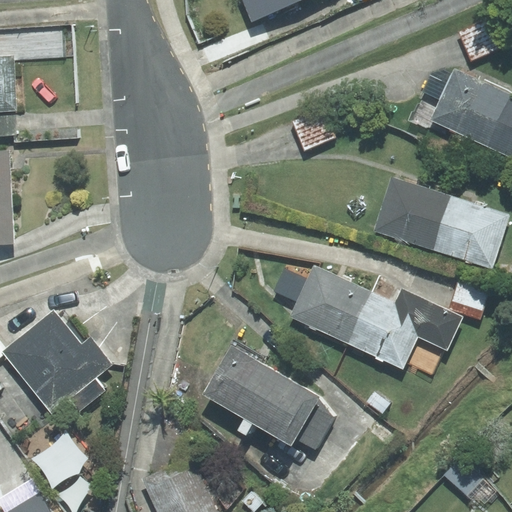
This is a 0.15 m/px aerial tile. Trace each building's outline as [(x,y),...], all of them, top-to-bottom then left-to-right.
[(250,0),(259,21),(308,0),(250,0)] [(492,15),(459,31),(473,61),(506,45),(492,15)] [(0,55),(0,111),(21,111),(21,56),(0,55)] [(511,93),(460,68),(434,120),(460,133),(452,149),(468,157),(477,139),(511,156),(511,93)] [(328,107),(295,123),(308,150),(341,135),(328,107)] [(15,151),(0,151),(0,245),(20,244),(15,151)] [(456,196),(396,176),(378,231),(438,251),(456,196)] [(511,227),(511,213),(456,196),(438,251),(498,270),(511,227)] [(292,314),(350,342),(373,293),(316,265),(292,314)] [(495,291),(462,279),(451,307),(484,319),(495,291)] [(397,305),(373,293),(350,342),(408,370),(424,338),(454,353),(471,317),(406,286),(397,305)] [(85,345),(60,313),(9,351),(10,353),(55,412),(78,395),(87,407),(111,389),(102,377),(119,364),(97,336),(85,345)] [(299,445),(328,398),(262,358),(264,354),(240,340),(209,391),(251,416),(241,431),(254,439),(263,423),(299,445)] [(398,402),(375,387),(364,404),(387,419),(398,402)] [(139,509),(140,511),(223,511),(205,466),(149,490),(139,509)] [(57,511),(45,492),(11,511),(57,511)]
